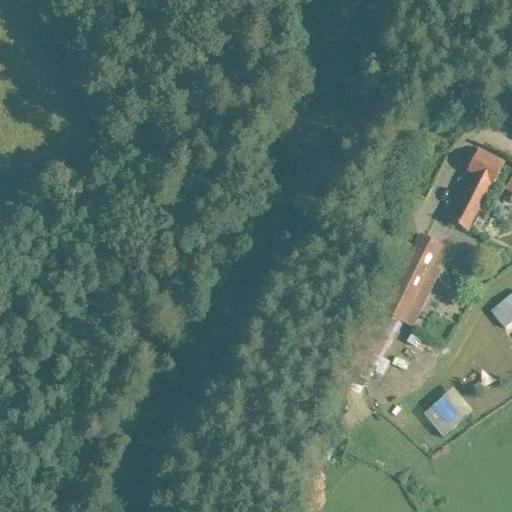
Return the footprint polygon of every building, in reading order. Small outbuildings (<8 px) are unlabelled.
[(479,153),(445,218),(471,231),(482,209),(480,207),(502,165),(479,153)] [(398,261),(375,310),(399,321),(414,289),(419,291),(441,244),(420,234),(406,265),(398,261)] [(500,338),(511,328),(511,303),(488,322),(500,338)] [(435,415),(458,438),(472,424),(448,401),(435,415)] [(337,472),(350,475),(359,430),(346,427),(337,472)]
